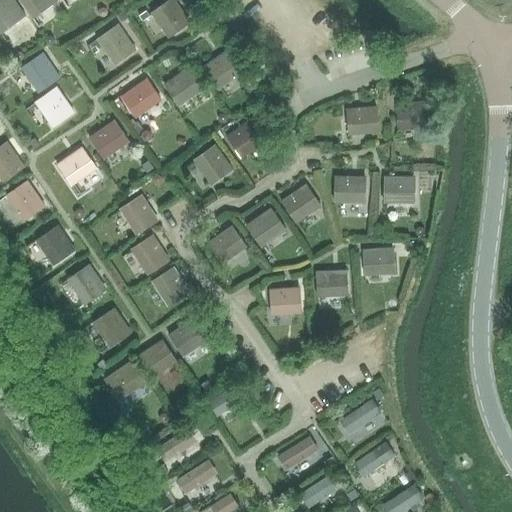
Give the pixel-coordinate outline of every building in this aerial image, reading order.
[(0,0),(0,33),(24,16),(12,0),(0,0)] [(19,0),(32,19),(56,2),(54,0),(19,0)] [(169,37),(190,22),(174,0),(168,0),(151,13),(169,37)] [(113,64),(135,49),(118,25),(96,40),(113,64)] [(219,89),(243,71),(228,50),(204,68),(219,89)] [(38,93),(59,78),(42,53),(21,68),(38,93)] [(178,106),(203,89),(189,68),(164,85),(178,106)] [(136,117),(160,100),(145,79),(121,96),(136,117)] [(52,127),(73,113),(56,88),(35,102),(52,127)] [(396,130),(427,128),(425,102),(394,105),(396,130)] [(347,134),(376,132),(375,107),(345,109),(347,134)] [(226,137),(232,145),(241,158),(265,141),(250,120),(226,137)] [(89,138),(94,145),(104,159),(129,142),(114,121),(89,138)] [(6,143),(3,145),(0,146),(0,179),(2,182),(23,167),(6,143)] [(215,144),(214,145),(193,160),(211,184),(233,169),(215,144)] [(72,186),(96,170),(82,147),(57,164),(72,186)] [(362,203),(363,176),(333,175),(332,202),(362,203)] [(412,204),(413,177),(383,177),(382,203),(412,204)] [(23,221),(45,206),(27,182),(6,197),(23,221)] [(294,223),(319,205),(304,184),(280,202),(294,223)] [(136,234),(158,220),(141,195),(119,209),(136,234)] [(260,247),(284,230),(269,209),(245,226),(260,247)] [(54,267),(75,251),(57,226),(36,241),(54,267)] [(220,265),(244,248),(230,227),(205,244),(220,265)] [(146,275),(168,261),(151,236),(129,250),(146,275)] [(363,276),(392,274),(391,248),(361,250),(363,276)] [(84,305),(105,290),(88,266),(67,281),(84,305)] [(167,307),(189,293),(172,268),(151,282),(167,307)] [(316,297),(347,296),(345,270),(315,272),(316,297)] [(270,315),(300,313),(298,288),(269,290),(270,315)] [(109,348),(130,334),(112,309),(91,323),(109,348)] [(181,357),(206,340),(192,319),(167,336),(181,357)] [(151,378),(175,361),(161,340),(136,357),(151,378)] [(118,400),(142,384),(128,363),(104,380),(118,400)] [(218,416),(251,395),(242,381),(209,402),(218,416)] [(341,420),(350,433),(380,413),(372,400),(341,420)] [(157,449),(165,461),(196,441),(188,428),(157,449)] [(278,456),(286,469),(316,450),(308,437),(278,456)] [(354,464),(363,477),(394,456),(385,443),(354,464)] [(177,480),(186,493),(217,473),(208,460),(177,480)] [(301,494),(309,507),(340,487),(332,474),(301,494)] [(383,505),(387,511),(401,511),(423,499),(414,486),(383,505)] [(203,511),(229,511),(238,506),(230,494),(203,511)]
